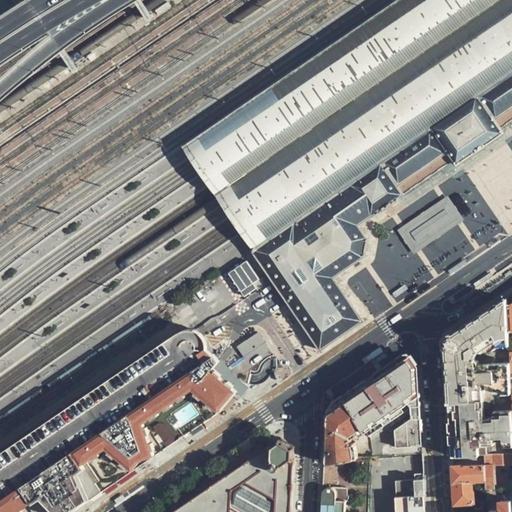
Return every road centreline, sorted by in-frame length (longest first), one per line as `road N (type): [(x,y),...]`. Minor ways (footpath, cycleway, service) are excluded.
road 1 (tertiary): [(125,511),(301,391)]
road 2 (residential): [(422,319),(441,511)]
road 3 (trunk): [(0,92),(126,0)]
road 4 (tertiary): [(511,244),(403,318)]
road 5 (tertiary): [(301,391),(403,318)]
road 6 (residential): [(304,511),(308,416),(301,391)]
